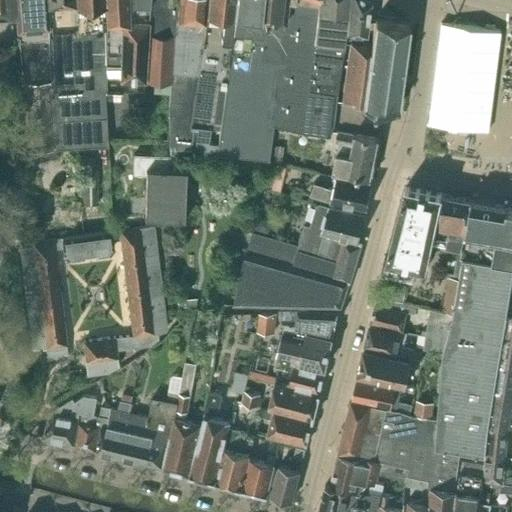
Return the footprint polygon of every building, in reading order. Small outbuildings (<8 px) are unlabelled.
[(51,33),(48,0),(0,0),(0,38),(21,37),(23,82),(54,80),(52,33),(51,33)] [(48,0),(51,33),(52,33),(54,80),(54,81),(52,81),(56,149),(107,146),(106,89),(107,89),(106,77),(104,0),(48,0)] [(130,0),(104,0),(106,77),(120,77),(120,79),(145,80),(150,21),(134,20),(131,20),(130,0)] [(132,0),(134,20),(150,21),(151,0),(132,0)] [(151,0),(149,35),(145,81),(154,81),(153,93),(170,94),(172,59),(171,59),(174,37),(176,17),(177,0),(151,0)] [(176,17),(174,37),(171,59),(172,59),(170,94),(169,107),(170,147),(194,149),(197,128),(190,128),(190,124),(205,14),(206,0),(178,0),(177,18),(176,17)] [(234,14),(235,0),(206,0),(205,14),(190,124),(220,128),(219,132),(214,131),(213,138),(218,139),(216,151),(218,152),(224,102),(230,52),(231,41),(234,14)] [(262,0),(261,16),(266,16),(262,44),(231,41),(230,52),(224,102),(218,152),(268,158),(274,124),(292,128),(303,131),(333,135),(337,93),(321,92),(321,91),(308,89),(313,41),(318,0),(262,0)] [(235,0),(234,14),(231,41),(262,44),(266,16),(261,16),(262,0),(235,0)] [(321,92),(337,93),(344,42),(344,41),(345,41),(346,41),(362,43),(362,41),(363,30),(366,31),(369,0),(318,0),(313,41),(308,89),(321,91),(321,92)] [(407,41),(409,23),(376,19),(372,41),(372,45),(362,43),(346,41),(345,41),(344,41),(344,42),(351,43),(343,101),(397,109),(407,41)] [(52,81),(54,81),(54,80),(23,82),(27,150),(28,159),(57,158),(56,149),(52,81)] [(338,142),(340,142),(338,153),(334,171),(371,178),(380,138),(356,133),(356,134),(340,131),(338,142)] [(275,146),(274,149),(273,161),(282,162),(283,149),(284,147),(275,146)] [(134,155),(134,174),(146,175),(145,216),(144,216),(144,217),(185,218),(187,169),(169,169),(170,156),(134,155)] [(271,162),(264,186),(279,190),(286,165),(277,163),(271,162)] [(83,165),(84,204),(99,204),(98,164),(83,165)] [(331,200),(367,207),(372,182),(338,175),(335,189),(316,183),(312,194),(331,200)] [(437,215),(442,192),(406,185),(384,269),(410,275),(413,274),(415,263),(427,266),(431,245),(440,247),(441,242),(448,243),(452,226),(433,222),(435,214),(437,215)] [(452,226),(448,243),(455,245),(453,257),(457,258),(455,273),(459,274),(463,255),(461,255),(472,198),(442,192),(437,215),(435,214),(433,222),(452,226)] [(472,198),(461,255),(463,255),(453,311),(443,309),(443,310),(431,308),(426,336),(424,347),(430,348),(443,351),(442,371),(496,383),(509,300),(511,280),(511,204),(495,201),(472,197),(472,198)] [(70,215),(78,216),(80,202),(72,201),(70,215)] [(306,225),(301,243),(299,248),(312,252),(319,229),(324,230),(324,231),(358,241),(358,240),(366,213),(331,206),(317,203),(310,226),(306,225)] [(269,232),(272,220),(259,217),(256,229),(269,232)] [(120,229),(123,256),(157,252),(153,225),(120,229)] [(250,235),(246,250),(295,264),(350,281),(362,241),(358,240),(358,241),(324,231),(324,230),(319,229),(312,252),(299,248),(301,243),(251,230),(250,235)] [(87,234),(89,253),(96,253),(96,255),(109,253),(114,247),(112,231),(87,234)] [(62,237),(64,253),(70,258),(83,256),(83,254),(89,253),(87,234),(62,237)] [(24,269),(57,265),(54,238),(20,243),(24,269)] [(246,250),(235,304),(341,306),(349,281),(350,282),(350,281),(295,264),(246,250)] [(160,278),(157,252),(123,256),(127,282),(160,278)] [(57,265),(24,269),(27,295),(61,291),(57,265)] [(127,282),(130,308),(164,304),(160,278),(127,282)] [(391,300),(391,298),(403,300),(406,289),(381,283),(377,297),(382,298),(391,300)] [(61,291),(27,295),(30,322),(64,317),(61,291)] [(177,308),(197,309),(197,297),(177,297),(177,308)] [(391,300),(389,306),(376,303),(370,322),(403,330),(408,311),(416,313),(418,304),(403,300),(391,298),(391,300)] [(165,331),(167,328),(164,304),(130,308),(134,334),(104,338),(108,372),(119,366),(117,349),(131,347),(150,345),(159,338),(158,332),(165,331)] [(308,331),(333,336),(339,312),(281,310),(280,318),(298,319),(297,329),(308,331)] [(259,331),(265,331),(276,332),(277,317),(278,312),(260,312),(260,313),(258,331),(259,331)] [(30,322),(34,349),(46,347),(47,359),(67,356),(66,344),(67,344),(64,317),(30,322)] [(371,322),(370,322),(365,347),(421,362),(423,352),(407,348),(403,347),(406,336),(402,335),(403,330),(371,322)] [(279,356),(326,367),(333,336),(308,331),(297,329),(285,327),(283,333),(284,333),(279,356)] [(511,361),(511,331),(505,330),(500,360),(511,361)] [(89,374),(108,372),(104,338),(84,341),(89,374)] [(412,360),(365,348),(358,373),(406,385),(412,360)] [(139,371),(140,366),(141,365),(138,361),(136,359),(130,364),(135,371),(139,371)] [(511,361),(500,360),(495,389),(511,392),(511,361)] [(186,361),(184,376),(178,403),(165,467),(190,473),(202,423),(186,420),(197,363),(186,361)] [(296,361),(292,375),(290,386),(320,393),(326,368),(296,361)] [(245,392),(245,390),(247,384),(249,374),(237,371),(232,389),(245,392)] [(392,434),(436,444),(461,448),(486,451),(489,420),(496,383),(442,371),(439,402),(437,402),(436,418),(397,408),(397,410),(391,409),(352,399),(346,425),(391,435),(392,434)] [(413,412),(414,403),(393,399),(397,383),(358,373),(352,399),(391,409),(397,410),(397,408),(413,412)] [(165,467),(178,403),(184,376),(174,374),(172,376),(167,400),(154,398),(150,416),(142,414),(132,458),(165,467)] [(270,407),(274,409),(313,418),(320,393),(276,383),(270,407)] [(262,394),(254,392),(255,386),(247,384),(245,390),(245,392),(242,402),(260,406),(262,394)] [(511,392),(495,389),(490,419),(510,422),(511,422),(511,414),(511,409),(511,392)] [(210,391),(191,473),(216,480),(230,421),(212,416),(213,411),(218,412),(222,394),(210,391)] [(98,450),(132,458),(142,414),(130,411),(131,411),(130,410),(133,395),(123,393),(119,408),(113,407),(111,416),(103,415),(101,426),(103,426),(98,450)] [(55,413),(50,416),(44,436),(74,443),(80,411),(94,413),(97,396),(85,394),(76,401),(74,397),(53,410),(55,413)] [(113,407),(102,405),(100,414),(111,416),(113,407)] [(307,444),(313,418),(274,409),(262,407),(260,415),(272,419),(268,435),(307,444)] [(81,411),(76,443),(97,449),(103,415),(81,411)] [(510,422),(490,419),(487,450),(492,450),(506,452),(510,423),(510,422)] [(346,425),(339,451),(386,462),(392,437),(391,437),(391,435),(346,425)] [(229,427),(216,480),(242,487),(250,454),(237,450),(242,431),(229,427)] [(406,480),(406,484),(423,488),(422,502),(409,499),(407,511),(428,511),(436,444),(392,434),(391,435),(391,437),(392,437),(386,462),(339,451),(339,452),(409,467),(406,480)] [(456,490),(461,448),(436,444),(428,511),(454,511),(458,490),(456,490)] [(297,446),(294,457),(292,467),(280,464),(272,495),(292,501),(300,470),(300,469),(306,448),(297,446)] [(507,452),(492,450),(487,450),(487,451),(486,462),(484,481),(503,483),(507,452)] [(356,479),(371,483),(375,484),(376,482),(382,483),(381,493),(382,493),(385,482),(376,480),(378,473),(406,480),(409,467),(339,452),(331,485),(354,491),(356,479)] [(268,494),(275,463),(277,455),(268,453),(266,461),(250,457),(242,487),(268,494)] [(479,511),(481,502),(483,481),(484,481),(486,462),(461,459),(458,490),(454,511),(479,511)] [(333,511),(377,511),(379,503),(381,493),(382,483),(376,482),(375,484),(371,483),(356,479),(354,491),(331,485),(326,484),(320,509),(333,511)] [(500,490),(511,491),(511,484),(501,483),(500,490)] [(491,493),(482,491),(481,501),(490,503),(491,493)] [(382,493),(381,493),(379,503),(377,511),(402,511),(403,507),(404,496),(391,495),(382,493)] [(489,511),(491,504),(481,502),(479,511),(489,511)]
